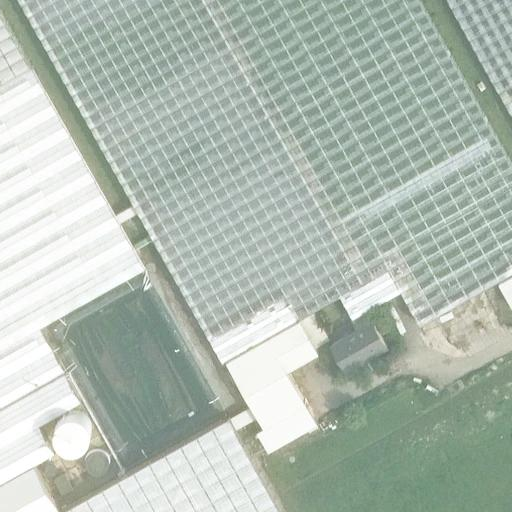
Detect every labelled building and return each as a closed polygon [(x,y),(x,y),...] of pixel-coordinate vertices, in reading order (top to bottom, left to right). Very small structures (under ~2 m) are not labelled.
[(311,309),(338,293),(387,266),(399,288),(418,322),(511,269),(511,166),(418,0),(18,0),(222,357),(224,356),(255,412),(264,426),(257,430),(269,451),(317,423),(305,401),(286,368),(318,351),(314,345),(327,338),(311,309)] [(511,0),(448,0),(511,115),(511,0)] [(0,511),(281,511),(228,415),(60,509),(32,462),(54,449),(38,422),(79,398),(39,326),(143,267),(0,11),(0,511)] [(351,316),(399,288),(387,266),(338,293),(351,316)] [(511,275),(498,284),(511,307),(511,306),(511,275)] [(345,369),(386,346),(366,311),(352,319),(357,328),(330,343),(345,369)]
